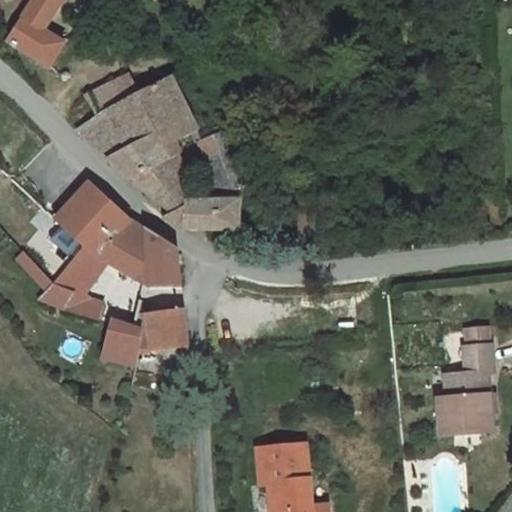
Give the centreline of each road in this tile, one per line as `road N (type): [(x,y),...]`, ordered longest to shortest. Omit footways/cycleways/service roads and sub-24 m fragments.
road 1 (unclassified): [(204,260),(294,274),(511,248)]
road 2 (unclassified): [(0,74),(157,226),(204,260)]
road 3 (unclassified): [(204,260),(198,294),(210,511)]
